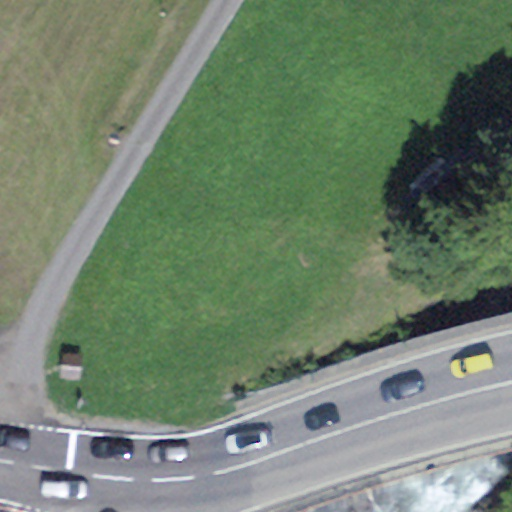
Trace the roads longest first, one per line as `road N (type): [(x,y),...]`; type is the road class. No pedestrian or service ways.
road 1 (unclassified): [(238,0),(55,279),(27,345),(21,388),(44,511)]
road 2 (secondary): [(511,380),(454,391),(139,511)]
